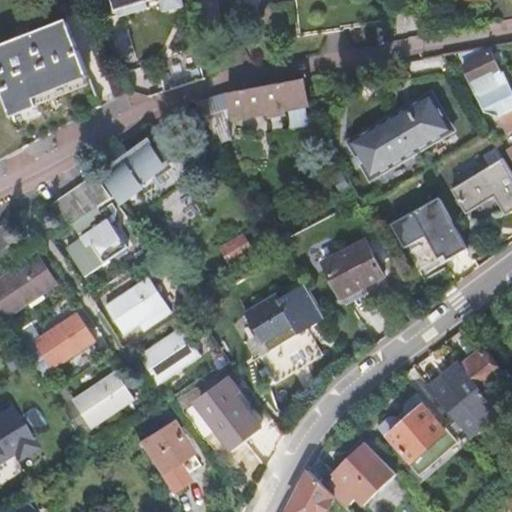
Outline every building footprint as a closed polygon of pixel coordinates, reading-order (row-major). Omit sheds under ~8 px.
[(113,0),(116,8),(118,8),(120,15),(149,6),(147,0),(163,0),(166,10),(186,4),(185,0),(113,0)] [(163,0),(147,0),(149,6),(166,10),(163,0)] [(68,22),(0,49),(0,80),(15,117),(40,108),(37,99),(90,78),(68,22)] [(152,35),(116,46),(126,75),(161,64),(152,35)] [(492,44),(458,50),(490,112),(503,115),(511,133),(511,76),(508,68),(504,69),(500,62),(505,59),(507,55),(504,49),(500,48),(495,50),(492,44)] [(205,54),(162,69),(170,90),(211,76),(205,54)] [(226,93),(231,122),(270,114),(270,118),(287,114),(286,111),(310,106),(305,78),(226,93)] [(425,94),(344,145),(366,180),(447,130),(425,94)] [(235,138),(220,104),(203,111),(217,146),(235,138)] [(133,155),(104,174),(134,222),(198,180),(183,158),(167,168),(151,143),(133,155)] [(101,171),(104,174),(133,155),(130,152),(101,171)] [(511,213),(511,167),(506,158),(454,189),(469,214),(497,197),(508,216),(511,213)] [(74,224),(83,238),(68,248),(88,277),(137,242),(122,219),(126,216),(116,202),(108,208),(104,203),(112,198),(97,176),(54,204),(68,227),(74,224)] [(470,248),(442,197),(393,224),(406,247),(431,234),(443,256),(448,253),(451,259),(470,248)] [(5,226),(0,229),(0,312),(6,321),(61,285),(42,255),(5,278),(0,271),(0,263),(21,249),(5,226)] [(372,248),(331,272),(351,306),(391,282),(372,248)] [(149,278),(105,306),(124,335),(142,324),(145,329),(171,313),(149,278)] [(309,329),(326,319),(306,285),(279,301),(275,295),(247,312),(269,351),(260,357),(275,383),(277,382),(294,372),(321,356),(306,331),(306,330),(309,328),(309,329)] [(37,328),(19,340),(46,381),(101,345),(81,315),(44,339),(37,328)] [(181,331),(139,358),(157,387),(199,360),(181,331)] [(463,365),(486,396),(494,390),(490,385),(501,377),(482,351),(463,365)] [(458,358),(438,376),(486,425),(498,414),(486,396),(463,365),(458,358)] [(55,395),(84,439),(139,402),(120,375),(82,401),(70,385),(55,395)] [(486,425),(438,376),(430,385),(457,417),(465,427),(472,437),(486,425)] [(230,386),(202,407),(234,450),(262,430),(230,386)] [(386,438),(389,435),(408,458),(406,459),(411,465),(418,473),(420,472),(459,441),(455,436),(458,433),(465,427),(457,417),(444,428),(425,405),(428,403),(418,391),(412,394),(409,396),(407,399),(405,406),(405,410),(406,412),(409,416),(402,421),(399,418),(397,417),(391,416),(386,417),(382,418),(377,423),(376,425),(386,438)] [(41,447),(14,407),(0,416),(0,463),(17,453),(21,460),(41,447)] [(174,422),(143,441),(174,489),(189,479),(186,474),(202,464),(174,422)] [(418,473),(411,465),(406,470),(417,483),(466,444),(458,433),(455,436),(459,441),(420,472),(418,473)] [(336,477),(326,488),(334,496),(349,511),(350,511),(347,508),(357,499),(364,507),(397,475),(365,443),(333,474),(336,477)] [(288,511),(325,511),(334,496),(326,488),(317,479),(310,471),(288,511)] [(38,511),(32,501),(12,511),(38,511)]
